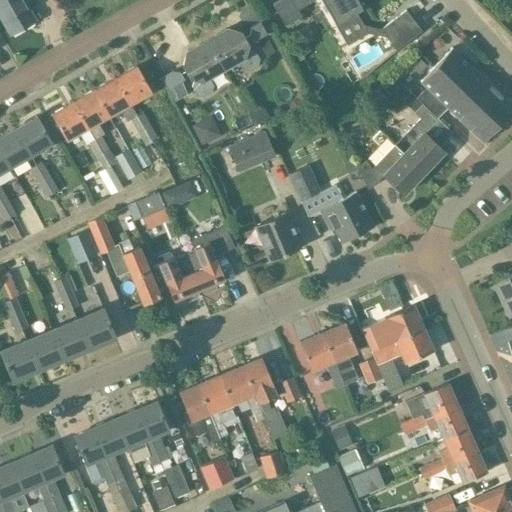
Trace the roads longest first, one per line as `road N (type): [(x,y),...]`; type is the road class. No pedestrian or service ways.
road 1 (residential): [(0,425),(135,361),(168,358),(384,268),(433,258)]
road 2 (unclassified): [(511,430),(433,258)]
road 3 (residential): [(0,93),(164,0)]
road 4 (unclassified): [(433,258),(446,210),(511,154)]
